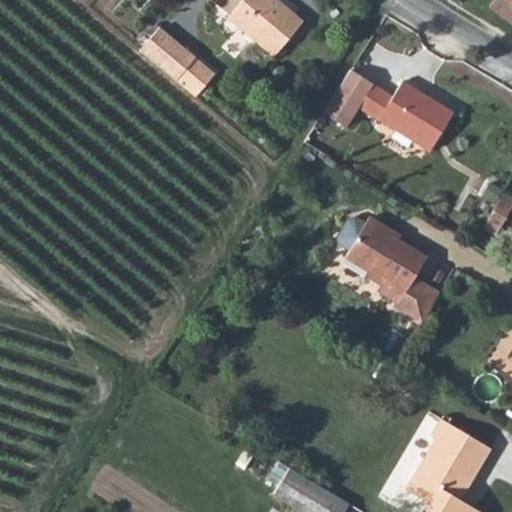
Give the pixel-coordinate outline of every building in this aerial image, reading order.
[(211,0),(229,13),(225,19),(276,57),(306,17),(282,0),(211,0)] [(511,0),(485,0),(478,12),(511,32),(511,0)] [(158,30),(142,51),(178,81),(194,60),(158,30)] [(324,108),(337,117),(346,123),(356,106),(371,83),(372,80),(350,65),(324,108)] [(373,116),(422,146),(447,107),(398,76),(387,93),(373,116)] [(356,106),(373,116),(387,93),(371,83),(356,106)] [(312,128),(324,136),(337,117),(324,108),(312,128)] [(483,227),(494,233),(511,200),(511,197),(502,192),(483,227)] [(344,260),(367,275),(365,278),(378,286),(371,297),(392,310),(388,316),(412,330),(429,302),(407,289),(423,263),(388,241),(391,237),(367,223),(344,260)] [(407,289),(429,302),(445,277),(423,263),(407,289)] [(511,373),(511,371),(511,337),(497,364),(511,373)] [(511,371),(511,373),(503,387),(509,391),(500,409),(511,415),(511,371)] [(405,487),(425,500),(421,507),(428,511),(478,511),(459,499),(490,448),(441,417),(430,434),(434,438),(405,487)] [(281,479),(334,511),(342,511),(348,504),(343,501),(289,467),(281,479)] [(334,511),(281,479),(273,493),(302,511),(334,511)]
